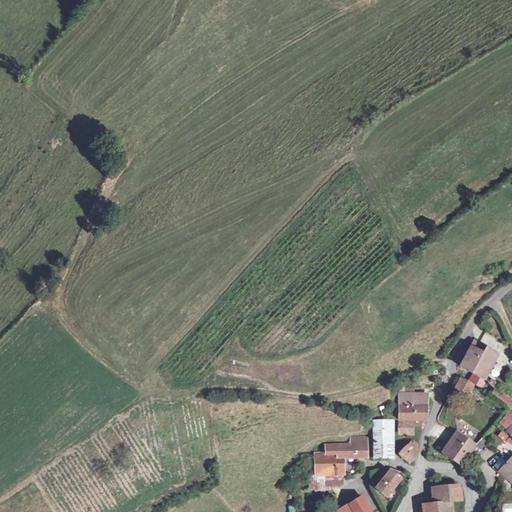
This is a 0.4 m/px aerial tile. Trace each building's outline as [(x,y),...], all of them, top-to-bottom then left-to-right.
[(483,379),(497,354),(474,341),(460,366),(474,374),(483,379)] [(483,379),(474,374),(469,382),(473,385),(480,388),(485,380),(483,379)] [(469,382),(461,378),(457,387),(469,393),(473,385),(469,382)] [(511,398),(494,390),(491,396),(510,405),(511,402),(511,398)] [(414,393),(399,393),(399,420),(426,420),(428,397),(414,396),(414,393)] [(389,430),(389,458),(392,458),(392,429),(392,422),(374,423),(374,430),(389,430)] [(414,423),(401,422),(401,434),(413,434),(414,423)] [(389,430),(374,430),(374,458),(389,458),(389,430)] [(476,445),(459,433),(449,448),(446,453),(444,454),(461,466),(476,445)] [(351,445),(368,445),(367,437),(351,437),(351,445)] [(482,438),(476,445),(480,449),(485,443),(485,440),(482,438)] [(418,454),(417,444),(412,440),(399,454),(409,463),(418,454)] [(351,445),(325,445),(327,454),(317,454),(316,475),(316,490),(324,490),(325,475),(344,475),(344,466),(335,465),(336,454),(337,453),(337,458),(367,457),(368,445),(351,445)] [(511,457),(508,461),(503,456),(494,466),(500,471),(511,482),(511,457)] [(392,468),(389,471),(400,480),(404,475),(392,468)] [(400,480),(389,471),(376,488),(387,496),(400,480)] [(343,486),(344,475),(325,475),(324,490),(330,490),(330,485),(343,486)] [(435,490),(437,503),(449,501),(460,500),(459,488),(447,489),(446,481),(440,484),(440,490),(435,490)] [(371,511),(362,496),(335,511),(371,511)] [(437,503),(423,504),(423,511),(450,511),(449,501),(437,503)]
